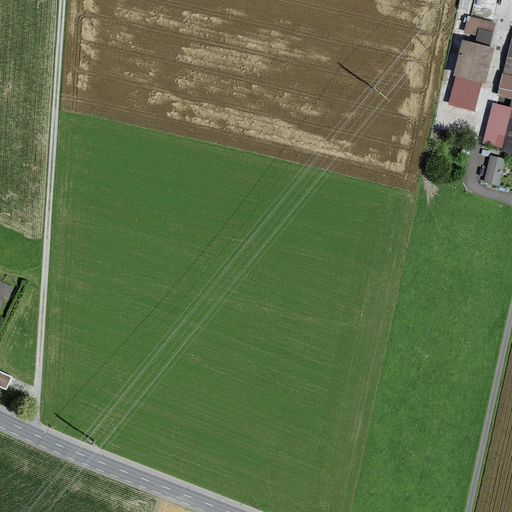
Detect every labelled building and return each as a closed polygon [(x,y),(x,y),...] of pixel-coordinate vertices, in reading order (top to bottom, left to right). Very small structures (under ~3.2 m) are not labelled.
[(486,48),(464,43),(457,74),(478,79),(486,48)] [(511,109),(503,146),(511,148),(511,109)] [(504,160),(491,157),(486,181),(498,184),(504,160)] [(5,281),(0,290),(0,291),(6,294),(11,284),(5,281)] [(0,386),(8,390),(14,376),(0,370),(0,386)]
